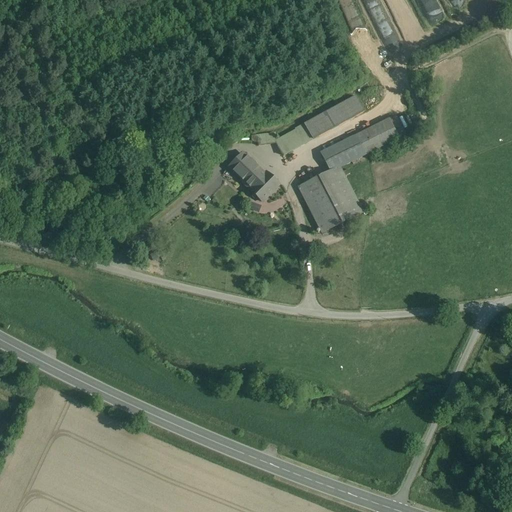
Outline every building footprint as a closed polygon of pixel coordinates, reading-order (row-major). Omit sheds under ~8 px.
[(355,97),(292,132),(293,134),(300,147),(364,112),(355,97)] [(389,120),(321,155),(330,173),(339,169),(398,139),(389,120)] [(293,134),(275,143),(283,157),(300,147),(293,134)] [(270,138),(257,139),(258,146),(271,145),(270,138)] [(264,177),(242,155),(229,169),(251,190),(250,191),(262,203),(278,187),(266,175),(264,177)] [(330,173),(298,189),(322,235),(343,224),(362,214),(339,169),(330,173)]
